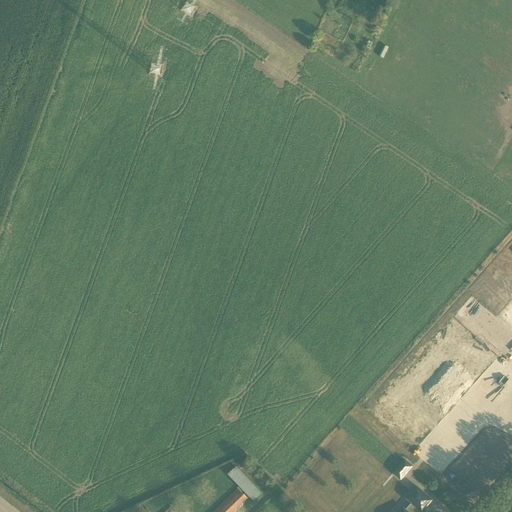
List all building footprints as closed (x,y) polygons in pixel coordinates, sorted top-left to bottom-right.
[(511,324),(475,292),(370,411),(445,477),(511,401),(511,324)] [(401,481),(413,466),(405,459),(392,473),(401,481)] [(236,466),(227,474),(252,501),(261,493),(236,466)] [(420,511),(421,511),(422,511),(432,500),(418,487),(407,499),(412,503),(405,510),(404,509),(402,511),(420,511)] [(232,511),(247,499),(237,488),(211,511),(232,511)]
